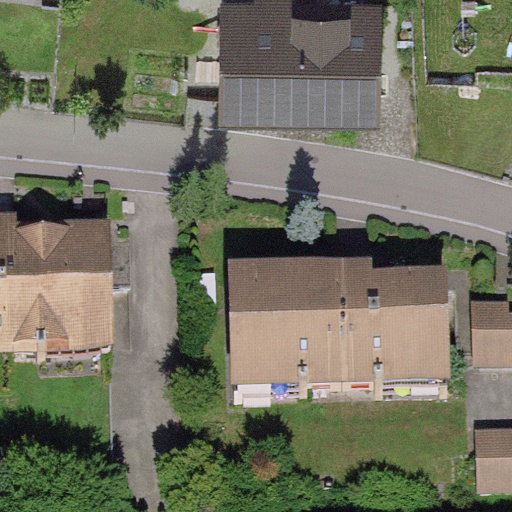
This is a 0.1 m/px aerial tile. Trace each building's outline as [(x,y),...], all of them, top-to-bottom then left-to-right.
[(376,5),(226,6),(227,108),(377,107),(376,5)] [(116,245),(0,245),(0,365),(117,364),(116,245)] [(447,287),(226,288),(227,402),(447,401),(447,287)] [(511,324),(479,325),(479,370),(511,370),(511,324)] [(511,440),(480,440),(480,498),(511,498),(511,440)]
